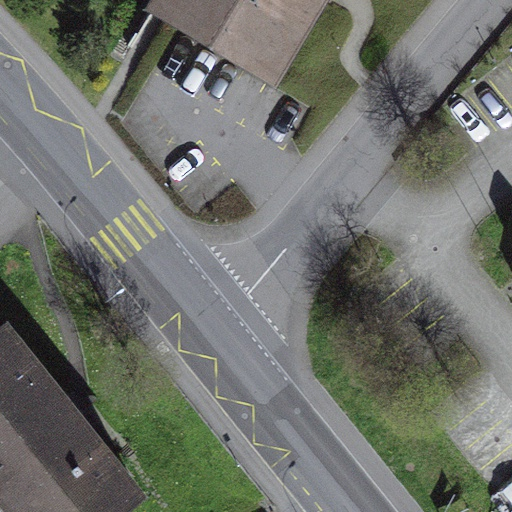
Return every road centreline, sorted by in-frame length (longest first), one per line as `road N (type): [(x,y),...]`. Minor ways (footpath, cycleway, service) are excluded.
road 1 (residential): [(201,338),(249,293),(495,0)]
road 2 (secondary): [(201,338),(0,88)]
road 3 (secondary): [(341,511),(201,338)]
